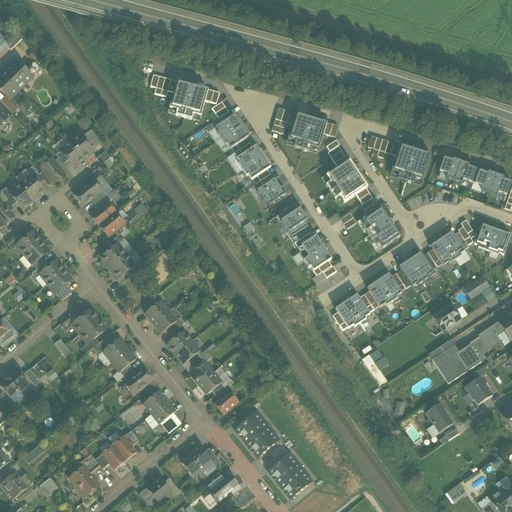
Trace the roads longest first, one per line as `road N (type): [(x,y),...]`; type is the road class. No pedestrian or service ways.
road 1 (primary): [(78,0),(511,126)]
road 2 (residential): [(93,511),(196,424),(199,412),(96,286)]
road 3 (unknown): [(158,65),(240,100),(386,140)]
road 4 (residential): [(358,277),(240,100)]
road 5 (residential): [(415,239),(346,133)]
road 6 (residential): [(96,286),(0,364)]
